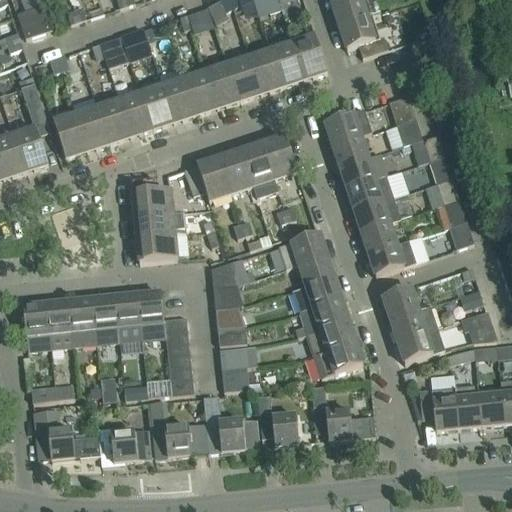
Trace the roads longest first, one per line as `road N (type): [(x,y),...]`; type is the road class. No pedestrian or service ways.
road 1 (tertiary): [(406,490),(186,510),(24,504)]
road 2 (residential): [(510,340),(482,255),(362,296)]
road 3 (residential): [(406,490),(387,370),(362,296)]
road 4 (residential): [(362,296),(296,108)]
road 5 (residential): [(119,279),(195,272),(206,393)]
road 6 (residential): [(114,168),(296,108)]
road 7 (residential): [(26,58),(195,0)]
road 8 (residential): [(344,93),(363,75),(405,61),(428,130)]
road 9 (residential): [(24,504),(17,402),(6,367)]
road 10 (residential): [(0,206),(114,168)]
